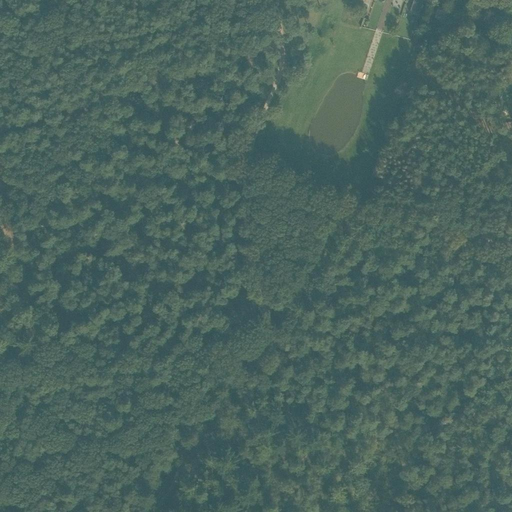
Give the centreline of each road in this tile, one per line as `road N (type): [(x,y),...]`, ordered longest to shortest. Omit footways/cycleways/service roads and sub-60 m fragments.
road 1 (track): [(286,43),(292,74),(251,146),(276,323),(257,352)]
road 2 (track): [(257,352),(511,426)]
road 3 (track): [(151,511),(257,352)]
road 4 (track): [(276,323),(352,201)]
